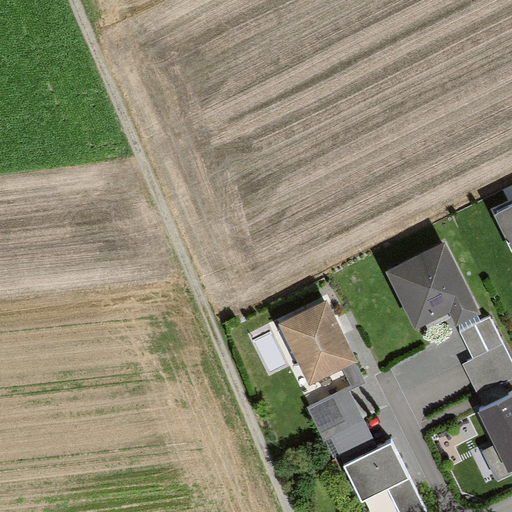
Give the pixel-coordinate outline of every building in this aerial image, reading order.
[(511,206),(494,215),(511,252),(511,206)] [(448,244),(389,272),(416,329),(452,312),(458,324),(480,313),(448,244)] [(329,299),(281,323),(311,386),(344,370),(357,364),(359,364),(329,299)] [(511,361),(489,317),(461,332),(475,358),(462,365),(478,397),(511,379),(511,361)] [(346,466),(380,449),(351,391),(366,383),(357,364),(344,370),(351,384),(307,406),(325,442),(332,438),(346,466)] [(511,393),(478,410),(507,467),(511,464),(511,393)] [(380,449),(346,466),(364,503),(389,490),(399,511),(426,511),(392,443),(380,449)]
